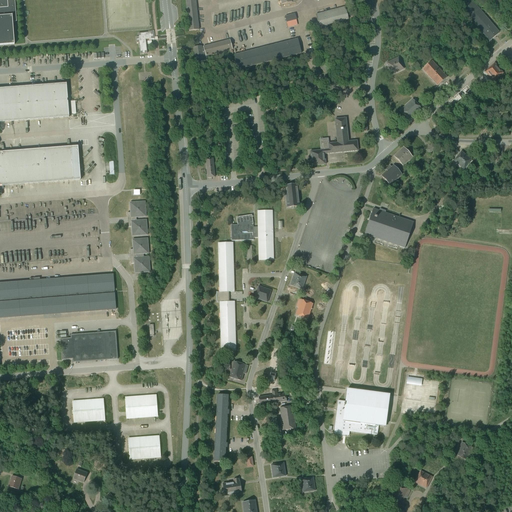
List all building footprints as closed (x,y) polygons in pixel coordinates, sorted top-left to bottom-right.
[(17,22),(14,0),(9,0),(10,1),(8,1),(7,0),(0,0),(0,45),(14,45),(15,45),(13,22),(17,22)] [(199,30),(196,0),(186,1),(189,31),(199,30)] [(489,41),(496,36),(499,33),(471,0),(465,0),(459,6),(489,41)] [(348,20),(345,7),(316,15),(319,27),(323,26),(324,29),(328,28),(327,25),(348,20)] [(290,22),(296,20),(295,14),(285,17),(286,23),(287,23),(287,24),(290,23),(290,22)] [(153,32),(138,34),(138,37),(136,37),(137,43),(139,43),(140,54),(147,54),(146,40),(153,39),(153,32)] [(301,54),(297,39),(234,55),(238,70),(301,54)] [(203,48),(202,49),(201,46),(194,48),(196,62),(209,60),(208,56),(232,50),(230,40),(229,40),(229,41),(210,45),(207,46),(204,47),(203,47),(203,48)] [(386,63),(388,66),(392,75),(404,69),(398,57),(386,63)] [(438,86),(443,81),(447,78),(432,61),(422,70),(438,86)] [(493,82),(498,78),(503,74),(494,63),(485,72),(493,82)] [(0,121),(69,117),(68,101),(67,101),(67,99),(68,99),(67,83),(0,88),(0,121)] [(421,109),(419,106),(413,100),(400,111),(409,120),(415,115),(416,116),(420,112),(419,111),(421,109)] [(311,166),(315,166),(326,165),(325,154),(358,151),(357,141),(348,142),(348,135),(346,118),(335,119),(337,143),(328,144),(328,143),(329,143),(328,139),(319,139),(320,150),(321,150),(321,151),(310,152),(311,166)] [(432,145),(428,148),(426,150),(426,151),(429,154),(430,154),(435,148),(436,148),(435,148),(432,145),(432,144),(432,145),(432,144),(432,145)] [(0,152),(0,186),(8,186),(74,181),(74,180),(81,180),(78,147),(72,147),(71,147),(0,152)] [(412,157),(405,149),(404,148),(394,157),(402,166),(412,157)] [(461,152),(459,154),(453,162),(464,170),(472,160),(461,152)] [(214,175),(213,158),(206,159),(208,178),(212,178),(212,176),(214,175)] [(402,175),(395,167),(393,165),(391,167),(390,166),(386,170),(387,171),(381,176),(390,186),(402,175)] [(297,184),(294,185),(285,186),(287,208),(300,207),(297,184)] [(147,235),(147,232),(146,220),(137,221),(136,218),(146,217),(145,202),(130,203),(131,213),(128,213),(128,217),(129,218),(129,221),(128,223),(129,227),(132,227),(132,237),(147,235)] [(405,248),(411,230),(413,223),(385,213),(385,212),(379,211),(380,210),(379,210),(379,211),(374,209),(373,209),(364,235),(365,235),(404,248),(405,248)] [(273,260),(273,237),(272,237),(272,234),(273,234),(272,211),(257,212),(258,212),(258,227),(253,228),(253,225),(252,215),(236,218),(237,225),(231,225),(231,241),(253,240),(253,238),(258,238),(259,260),(274,260),(273,260)] [(131,260),(131,264),(134,264),(135,273),(150,272),(149,257),(144,258),(143,254),(149,254),(147,239),(132,240),(133,250),(130,250),(130,254),(132,255),(132,258),(131,260)] [(219,292),(216,292),(217,292),(217,293),(217,295),(217,296),(217,297),(217,298),(217,299),(217,300),(217,301),(217,302),(216,302),(216,303),(219,303),(220,303),(221,351),(227,351),(227,352),(227,362),(227,365),(228,372),(230,372),(231,370),(230,370),(230,363),(229,352),(229,351),(236,351),(235,351),(235,328),(234,328),(234,325),(235,325),(235,324),(234,302),(229,302),(229,292),(234,292),(233,269),(232,269),(232,266),(233,266),(233,243),(227,243),(224,243),(218,243),(218,244),(220,292),(219,292)] [(306,277),(296,273),(294,273),(290,286),(302,290),(306,277)] [(113,275),(0,283),(0,298),(1,299),(2,303),(8,302),(7,298),(12,298),(13,302),(19,301),(19,298),(25,297),(25,301),(31,301),(30,297),(36,296),(36,300),(42,300),(42,296),(48,295),(48,299),(54,299),(54,295),(59,294),(60,298),(65,298),(65,294),(71,294),(71,297),(77,297),(77,293),(83,293),(83,297),(89,296),(88,292),(94,292),(94,296),(100,295),(100,291),(106,291),(106,295),(114,294),(114,291),(113,275)] [(258,286),(256,293),(254,298),(267,303),(271,291),(258,286)] [(0,298),(0,318),(116,309),(115,294),(114,294),(106,295),(106,291),(100,291),(100,295),(94,296),(94,292),(88,292),(89,296),(83,297),(83,293),(77,293),(77,297),(71,297),(71,294),(65,294),(65,298),(60,298),(59,294),(54,295),(54,299),(48,299),(48,295),(42,296),(42,300),(36,300),(36,296),(30,297),(31,301),(25,301),(25,297),(19,298),(19,301),(13,302),(12,298),(7,298),(8,302),(2,303),(1,299),(0,298)] [(313,304),(303,301),(301,300),(300,303),(298,302),(296,308),(298,308),(295,315),(307,320),(313,304)] [(72,363),(118,360),(116,332),(70,335),(71,338),(71,339),(69,340),(69,339),(69,338),(60,339),(62,360),(71,360),(71,359),(71,358),(73,358),(73,359),(72,359),(72,360),(72,363)] [(245,368),(246,366),(234,362),(231,370),(230,372),(229,378),(241,381),(243,374),(245,374),(247,369),(245,368)] [(335,420),(335,421),(334,434),(340,435),(340,432),(346,433),(345,435),(345,436),(349,436),(349,432),(377,435),(378,426),(385,427),(389,395),(385,395),(381,394),(377,394),(376,394),(372,393),(368,393),(368,392),(368,393),(364,392),(360,391),(356,391),(352,390),(351,390),(347,390),(347,389),(345,402),(338,401),(335,420)] [(286,402),(286,399),(285,394),(277,395),(277,390),(271,391),(272,396),(258,397),(259,405),(286,402)] [(228,415),(228,410),(227,410),(228,396),(217,395),(214,462),(225,462),(225,448),(227,448),(227,444),(226,444),(227,414),(228,415)] [(157,417),(157,414),(156,396),(125,398),(127,419),(157,417)] [(105,421),(103,399),(72,402),(74,423),(105,421)] [(292,407),(281,408),(280,408),(283,431),(295,429),(292,407)] [(160,458),(160,451),(159,437),(128,439),(129,460),(160,458)] [(455,455),(459,457),(467,461),(473,449),(462,443),(455,455)] [(273,478),(279,477),(285,476),(284,463),(271,465),(273,478)] [(73,478),(84,482),(87,473),(77,469),(73,478)] [(426,489),(428,486),(432,477),(420,471),(414,483),(426,489)] [(12,476),(9,487),(18,490),(22,479),(12,476)] [(302,493),(310,492),(315,491),(313,478),(301,480),(302,493)] [(241,494),(240,483),(240,481),(239,481),(239,479),(233,480),(233,482),(222,484),(224,496),(241,494)] [(407,493),(408,490),(397,484),(389,499),(400,505),(404,498),(406,499),(408,494),(407,493)] [(256,511),(255,501),(253,501),(242,503),(243,511),(256,511)]
